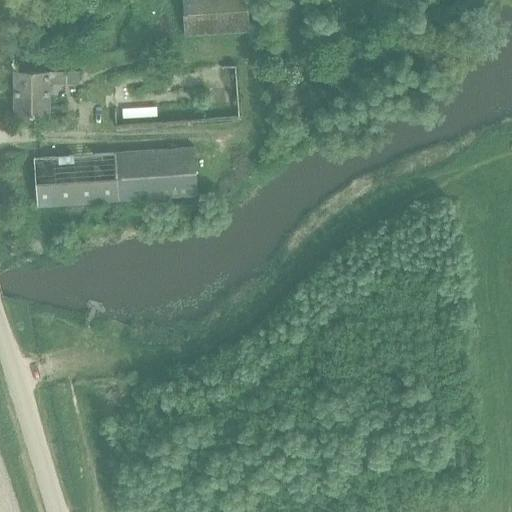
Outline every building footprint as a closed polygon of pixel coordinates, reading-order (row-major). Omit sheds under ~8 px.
[(136,0),(158,43),(176,34),(158,0),(136,0)] [(181,0),(184,36),(247,32),(244,0),(181,0)] [(78,72),(34,72),(14,72),(14,117),(49,117),(49,84),(78,84),(78,72)] [(217,105),(218,84),(197,83),(196,104),(217,105)] [(136,109),(122,110),(123,119),(137,118),(136,109)] [(37,207),(57,205),(198,195),(194,147),(34,159),(37,207)]
